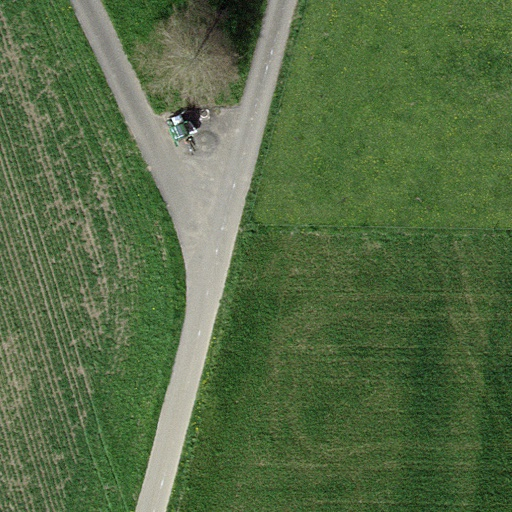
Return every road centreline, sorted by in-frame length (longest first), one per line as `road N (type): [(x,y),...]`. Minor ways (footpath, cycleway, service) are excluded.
road 1 (track): [(96,0),(221,273)]
road 2 (track): [(221,273),(309,0)]
road 3 (track): [(157,511),(221,273)]
